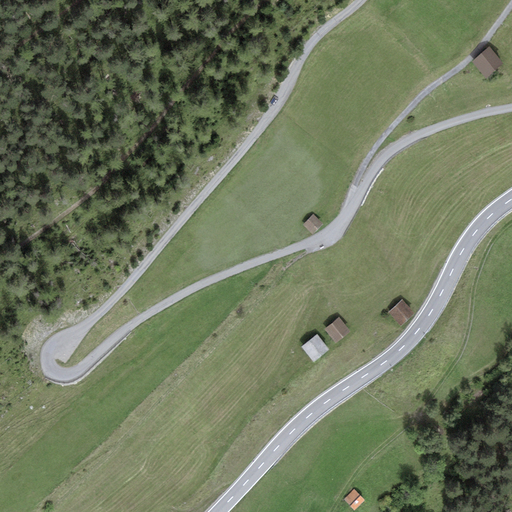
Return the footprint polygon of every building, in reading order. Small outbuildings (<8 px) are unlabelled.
[(490,47),(471,61),(485,78),(503,63),(490,47)] [(323,224),(313,214),(303,225),(313,235),(323,224)] [(415,313),(403,300),(389,312),(401,325),(415,313)] [(350,331),(339,317),(324,329),(335,343),(350,331)] [(330,349),(317,334),(301,347),(314,362),(330,349)] [(365,500),(354,489),(343,499),(354,510),(365,500)]
